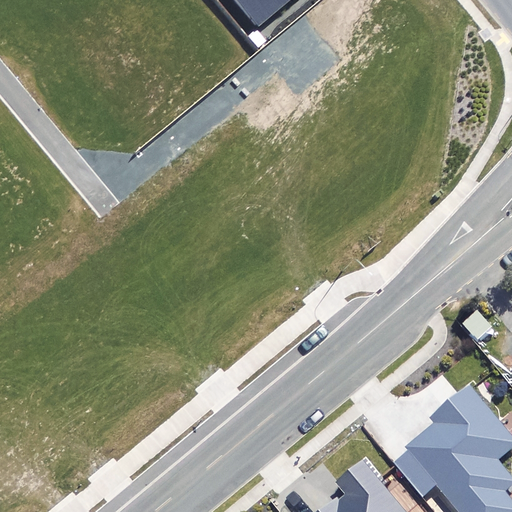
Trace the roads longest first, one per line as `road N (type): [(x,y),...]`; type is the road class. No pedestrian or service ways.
road 1 (unclassified): [(511,208),(154,511)]
road 2 (residential): [(0,77),(105,202)]
